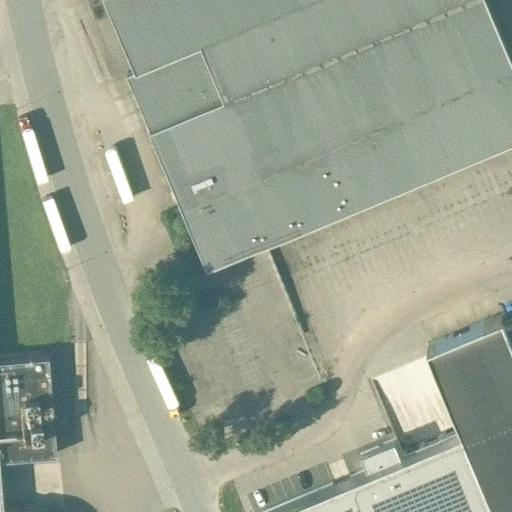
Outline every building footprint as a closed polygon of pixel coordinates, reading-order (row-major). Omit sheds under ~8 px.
[(106,0),(135,69),(127,72),(208,266),(511,138),(511,54),(489,0),(106,0)] [(511,511),(511,331),(504,312),(428,343),(462,426),(463,427),(498,511),(511,511)] [(0,511),(31,511),(1,505),(0,488),(0,457),(55,453),(47,354),(0,358),(0,511)] [(403,369),(372,380),(379,399),(410,389),(403,369)] [(367,467),(259,511),(498,511),(463,427),(462,426),(402,451),(396,436),(360,451),(367,467)]
